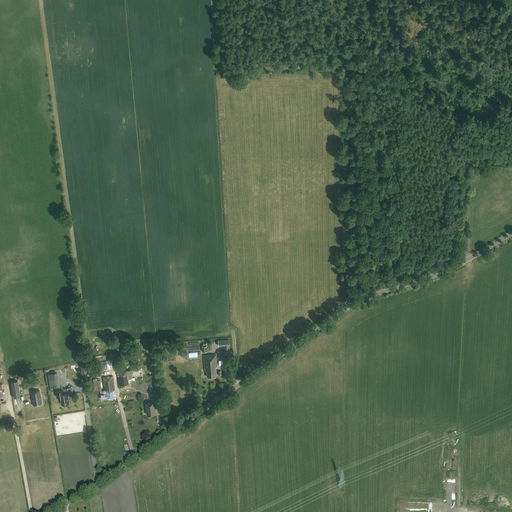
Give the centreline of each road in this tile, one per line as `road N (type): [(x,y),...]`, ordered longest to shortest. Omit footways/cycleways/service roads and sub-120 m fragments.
road 1 (unclassified): [(50,511),(340,312),(449,270),(511,233)]
road 2 (track): [(350,306),(345,65),(223,66),(216,0)]
